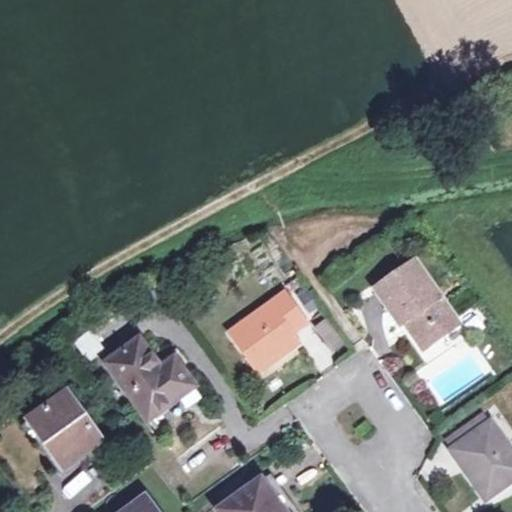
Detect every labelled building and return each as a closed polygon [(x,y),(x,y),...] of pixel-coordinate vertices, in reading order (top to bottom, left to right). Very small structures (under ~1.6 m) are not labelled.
[(417,263),(377,291),(391,311),(395,308),(426,351),(462,325),(417,263)] [(287,294),(232,335),(260,374),(301,345),(294,335),(309,325),(287,294)] [(325,320),(314,329),(333,352),(345,343),(325,320)] [(74,344),(91,362),(106,348),(89,330),(74,344)] [(140,343),(109,366),(149,423),(181,400),(175,392),(190,381),(171,354),(156,364),(140,343)] [(196,389),(190,381),(175,392),(181,400),(196,389)] [(68,394),(29,421),(65,472),(103,444),(68,394)] [(453,451),(492,423),(485,412),(445,441),(453,451)] [(511,451),(492,423),(453,451),(488,500),(511,482),(511,451)] [(63,489),(77,505),(96,488),(82,472),(63,489)] [(270,476),(259,484),(278,511),(290,511),(294,510),(270,476)] [(278,511),(259,484),(219,511),(278,511)] [(154,511),(147,502),(132,511),(154,511)]
